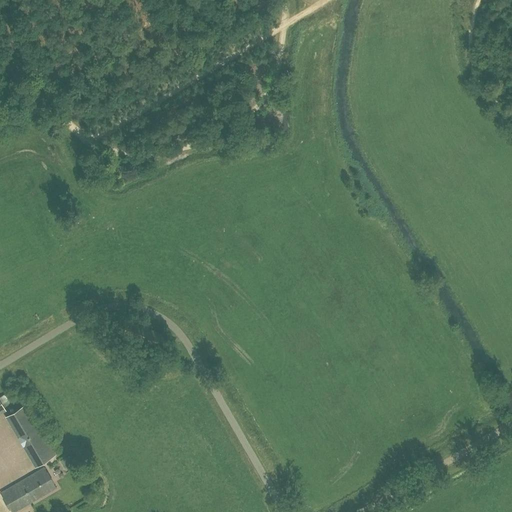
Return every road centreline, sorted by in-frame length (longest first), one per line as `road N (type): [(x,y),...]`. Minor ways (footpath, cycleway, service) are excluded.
road 1 (unclassified): [(0,367),(81,313),(123,300),(164,308),(194,337),(291,511)]
road 2 (unclassified): [(366,511),(511,427)]
